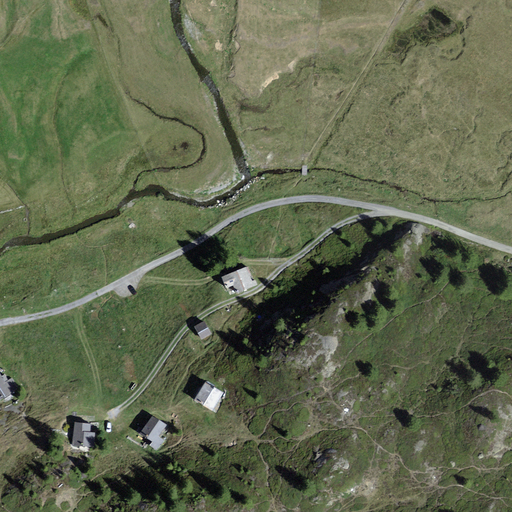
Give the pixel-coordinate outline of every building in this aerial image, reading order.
[(246,270),(228,278),(234,293),(253,285),(246,270)] [(195,327),(200,339),(211,334),(206,322),(195,327)] [(9,373),(0,378),(0,400),(1,402),(20,392),(9,373)] [(225,393),(206,382),(196,399),(215,410),(225,393)] [(167,427),(153,419),(146,431),(157,443),(167,427)] [(93,423),(76,422),(75,438),(85,439),(84,447),(95,448),(96,432),(92,432),(93,423)]
